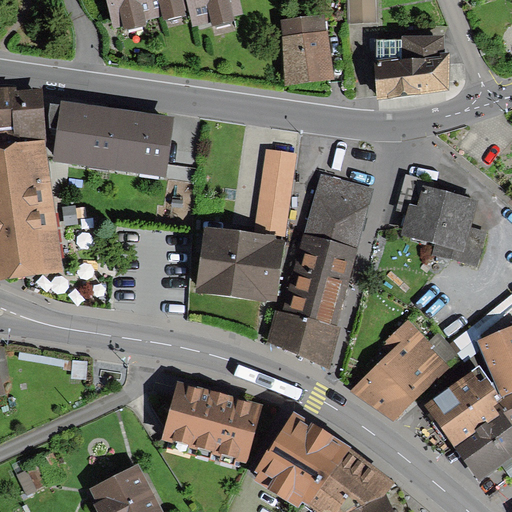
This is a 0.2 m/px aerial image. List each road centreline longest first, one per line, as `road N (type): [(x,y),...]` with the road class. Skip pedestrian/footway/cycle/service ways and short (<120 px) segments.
road 1 (residential): [(0,74),(381,132),(489,102)]
road 2 (secondary): [(148,341),(249,367),(318,398),(467,511)]
road 3 (residential): [(0,454),(133,392),(148,341)]
road 4 (secondary): [(0,310),(148,341)]
